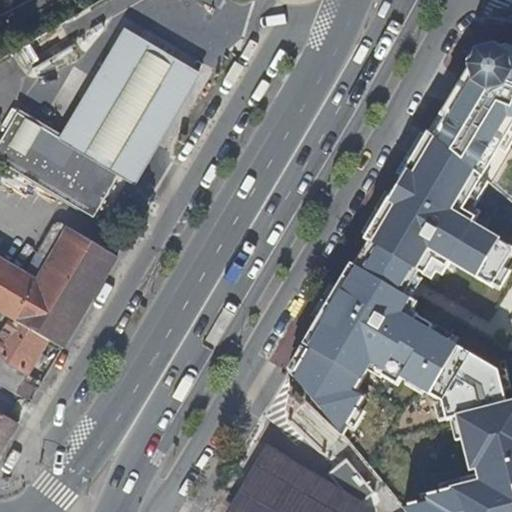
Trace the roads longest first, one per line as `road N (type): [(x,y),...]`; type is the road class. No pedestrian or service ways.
road 1 (residential): [(113,504),(159,509),(462,0)]
road 2 (primary): [(360,0),(152,363),(45,511)]
road 3 (primary): [(113,504),(402,0)]
road 4 (unknown): [(275,30),(142,10),(108,26),(74,73),(43,89),(0,79)]
